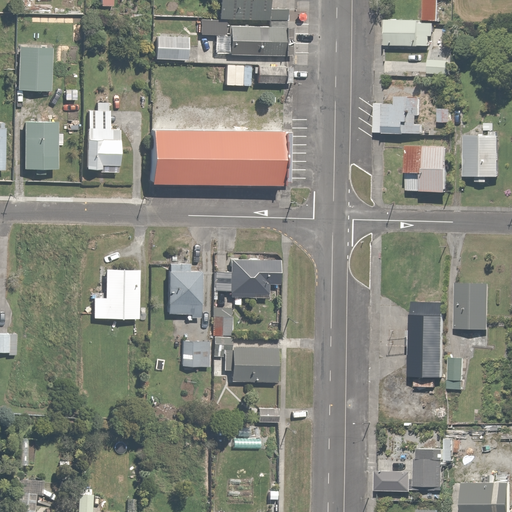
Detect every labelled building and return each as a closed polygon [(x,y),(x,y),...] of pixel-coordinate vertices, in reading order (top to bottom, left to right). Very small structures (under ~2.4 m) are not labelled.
[(275,0),(223,0),(223,20),(275,20),(275,0)] [(425,0),(425,21),(426,21),(445,21),(445,0),(425,0)] [(434,22),(389,21),(388,48),(433,49),(434,22)] [(287,24),(231,24),(231,60),(287,60),(287,24)] [(190,35),(158,35),(157,35),(157,60),(190,60),(190,35)] [(55,49),(22,47),(20,90),(53,91),(55,49)] [(431,59),(430,75),(454,77),(455,61),(431,59)] [(415,62),(415,73),(428,73),(427,62),(415,62)] [(286,64),(255,64),(255,83),(286,83),(286,64)] [(235,82),(234,92),(255,93),(256,83),(235,82)] [(389,105),(389,135),(426,135),(426,125),(423,125),(423,97),(398,96),(398,105),(389,105)] [(98,110),(90,109),(87,170),(122,172),(124,129),(111,128),(112,101),(98,101),(98,110)] [(454,108),(440,108),(440,123),(454,124),(454,108)] [(469,108),(454,108),(454,122),(469,123),(469,108)] [(256,114),(155,115),(155,186),(281,185),(280,132),(256,132),(256,114)] [(62,121),(27,120),(26,170),(61,170),(62,121)] [(503,136),(468,135),(467,178),(478,178),(478,184),(491,184),(491,179),(503,179),(503,136)] [(454,149),(412,147),(410,193),(452,195),(454,149)] [(283,258),(232,257),(232,271),(219,270),(219,291),(230,291),(229,296),(233,296),(233,306),(243,306),(243,297),(275,298),(275,290),(271,290),(272,285),(282,286),(283,258)] [(203,314),(203,302),(203,270),(191,270),(191,262),(171,262),(170,313),(177,313),(203,314)] [(112,270),(106,270),(106,296),(95,296),(95,319),(141,319),(141,270),(137,270),(137,268),(112,268),(112,270)] [(493,283),(459,282),(457,331),(491,332),(493,283)] [(446,380),(448,304),(414,304),(414,331),(395,331),(395,348),(414,349),(413,379),(446,380)] [(232,316),(215,316),(215,335),(232,335),(232,316)] [(234,338),(216,338),(215,356),(225,357),(225,370),(233,370),(233,382),(280,383),(281,347),(234,346),(234,338)] [(184,366),(201,367),(201,341),(184,341),(184,366)] [(466,379),(467,356),(452,356),(452,379),(466,379)] [(273,406),(260,405),(259,422),(281,423),(281,410),(272,410),(273,406)] [(442,450),(421,450),(421,460),(417,460),(417,471),(379,471),(379,493),(417,493),(417,489),(447,489),(447,459),(442,459),(442,450)] [(13,511),(33,511),(34,482),(15,481),(13,511)] [(509,511),(509,485),(467,485),(467,511),(509,511)] [(94,511),(95,490),(79,490),(78,511),(94,511)]
